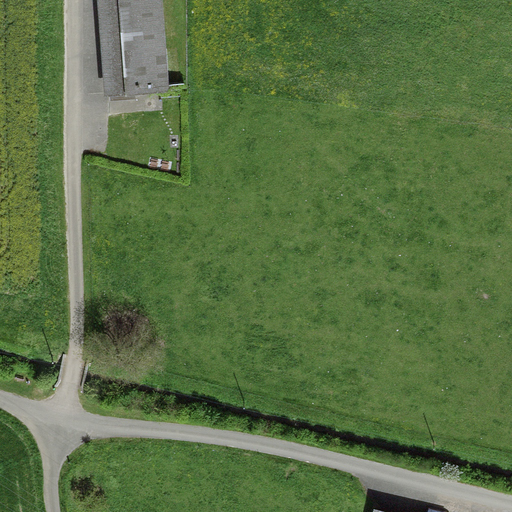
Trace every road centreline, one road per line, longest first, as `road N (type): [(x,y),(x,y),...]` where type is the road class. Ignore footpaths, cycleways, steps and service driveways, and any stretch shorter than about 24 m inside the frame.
road 1 (residential): [(61,424),(234,438),(511,501)]
road 2 (track): [(61,424),(73,357),(73,0)]
